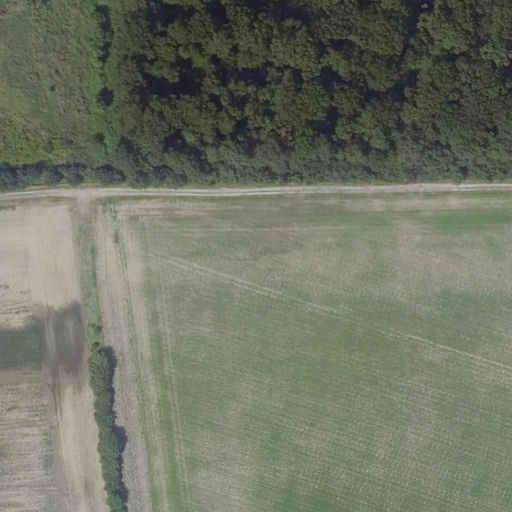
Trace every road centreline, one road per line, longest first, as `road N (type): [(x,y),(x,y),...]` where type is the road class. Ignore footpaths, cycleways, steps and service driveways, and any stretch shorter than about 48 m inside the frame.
road 1 (track): [(0,202),(511,188)]
road 2 (track): [(115,511),(75,194)]
